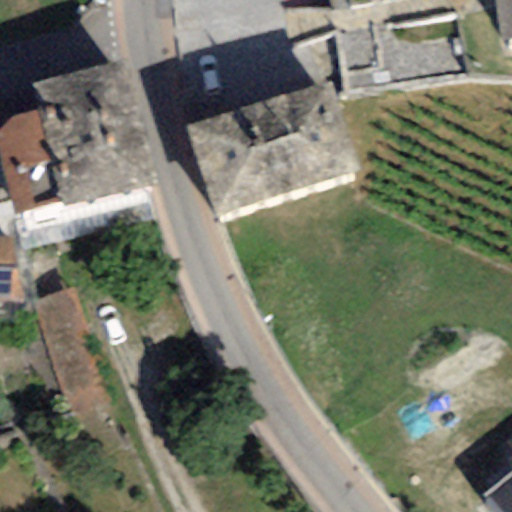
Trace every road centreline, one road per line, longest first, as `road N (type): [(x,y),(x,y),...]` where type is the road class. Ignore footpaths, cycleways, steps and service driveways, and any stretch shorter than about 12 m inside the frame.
road 1 (tertiary): [(368,511),(243,353),(181,205),(132,43)]
road 2 (residential): [(0,77),(132,43)]
